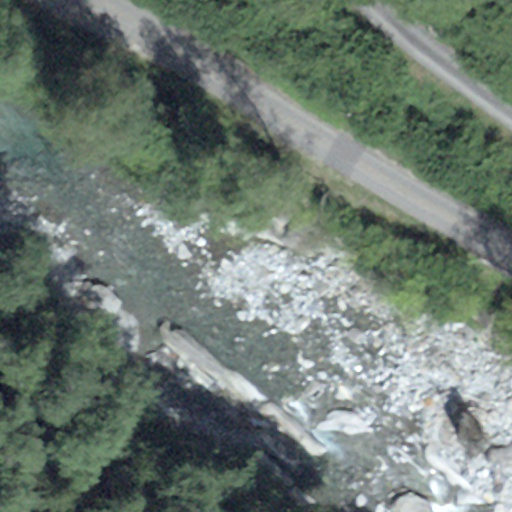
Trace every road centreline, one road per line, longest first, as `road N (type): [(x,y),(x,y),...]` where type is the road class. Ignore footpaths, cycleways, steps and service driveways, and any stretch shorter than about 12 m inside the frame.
road 1 (unclassified): [(511,252),(85,0)]
road 2 (track): [(511,120),(406,43),(371,0)]
